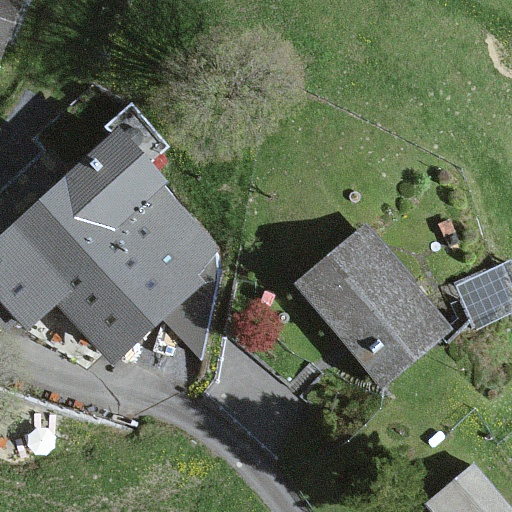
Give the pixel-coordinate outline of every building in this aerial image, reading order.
[(0,0),(0,62),(22,0),(0,0)] [(166,184),(120,132),(145,111),(93,79),(18,144),(58,183),(0,236),(0,305),(26,335),(58,307),(104,359),(197,275),(139,213),(166,184)] [(417,285),(366,224),(292,286),(381,391),(452,331),(414,287),(417,285)] [(511,267),(509,262),(456,287),(477,332),(511,315),(511,267)] [(511,511),(473,465),(423,506),(427,511),(511,511)]
